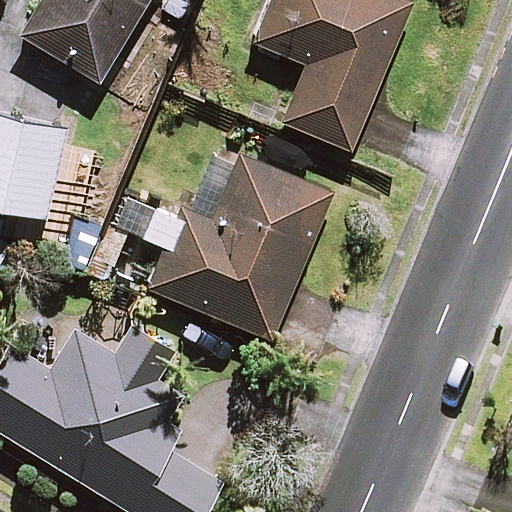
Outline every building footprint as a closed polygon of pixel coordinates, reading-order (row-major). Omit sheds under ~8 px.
[(145,0),(38,0),(19,33),(97,80),(145,0)] [(410,1),(406,0),(268,0),(250,43),(303,64),(280,120),(349,148),(410,1)] [(65,127),(0,111),(0,205),(45,216),(65,127)] [(331,190),(216,143),(185,219),(127,196),(115,224),(164,244),(146,287),(271,337),(331,190)] [(128,233),(105,222),(83,272),(105,283),(128,233)] [(154,371),(170,345),(132,321),(113,352),(75,329),(50,371),(7,345),(0,357),(0,430),(133,511),(199,511),(219,480),(167,448),(182,424),(168,415),(184,389),(154,371)]
